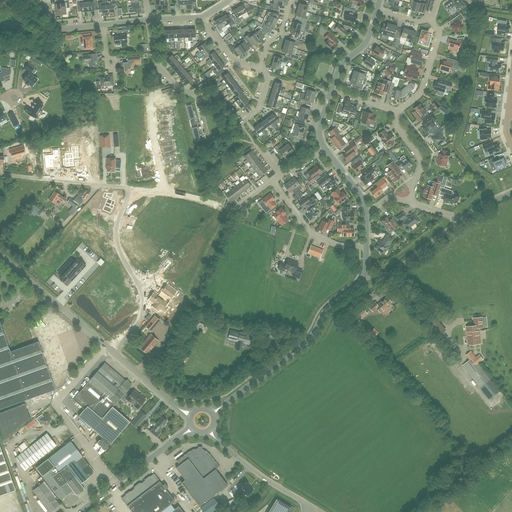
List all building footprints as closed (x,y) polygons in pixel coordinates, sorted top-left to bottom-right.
[(64,0),(61,0),(61,4),(55,4),(56,10),(70,8),(68,0),(64,0)] [(81,12),(88,12),(87,3),(83,3),(83,0),(77,1),(78,8),(81,8),(81,12)] [(87,3),(88,12),(94,11),(94,6),(97,6),(96,0),(90,0),(91,2),(87,3)] [(110,0),(111,1),(107,2),(108,5),(109,13),(114,12),(114,6),(117,6),(116,0),(110,0)] [(154,0),(154,5),(156,5),(156,8),(167,8),(166,0),(154,0)] [(179,10),(186,9),(185,1),(182,1),(182,0),(175,0),(175,4),(179,4),(179,10)] [(185,0),(185,1),(186,9),(188,9),(188,10),(192,10),(192,9),(196,8),(195,0),(185,0)] [(283,2),(282,2),(282,1),(273,0),(273,3),(270,3),(270,6),(270,10),(273,11),(278,12),(278,9),(276,9),(276,6),(278,6),(279,6),(282,6),(282,5),(283,5),(283,2)] [(358,6),(359,6),(361,0),(350,0),(349,3),(352,4),(351,8),(357,10),(358,6)] [(400,1),(396,0),(390,0),(390,4),(395,5),(395,8),(403,11),(403,8),(398,6),(400,1)] [(411,0),(411,2),(414,3),(412,11),(413,11),(413,12),(415,12),(418,12),(421,1),(419,0),(411,0)] [(429,11),(430,7),(430,6),(432,7),(434,1),(429,0),(425,0),(425,2),(421,1),(418,12),(418,11),(421,12),(421,13),(423,13),(424,13),(425,10),(429,11)] [(466,6),(465,6),(461,0),(460,0),(458,0),(454,3),(453,1),(452,1),(445,7),(444,7),(445,8),(445,7),(448,13),(449,13),(456,8),(458,12),(463,8),(465,7),(466,6)] [(108,5),(107,2),(98,3),(99,10),(102,9),(103,13),(109,13),(108,5)] [(129,13),(136,12),(136,9),(140,9),(139,2),(131,3),(132,7),(128,8),(129,13)] [(316,9),(317,6),(309,3),(306,2),(305,5),(299,4),(297,10),(306,12),(307,9),(310,10),(311,7),(316,9)] [(236,6),(241,15),(242,17),(247,14),(248,16),(253,13),(254,9),(250,8),(249,7),(245,10),(242,5),(239,7),(238,5),(236,6)] [(232,18),(236,25),(240,23),(238,20),(240,20),(238,17),(241,15),(236,6),(234,8),(235,9),(232,11),(234,14),(230,16),(232,18)] [(345,19),(353,22),(355,22),(357,14),(351,13),(352,9),(344,7),(343,10),(345,11),(344,15),(346,16),(345,19)] [(70,8),(56,10),(56,16),(63,15),(63,18),(69,17),(68,11),(70,11),(70,8)] [(301,20),(306,22),(307,22),(308,16),(305,15),(306,12),(297,10),(296,16),(302,17),(301,20)] [(264,19),(275,25),(278,20),(277,19),(279,15),(268,12),(264,19)] [(453,23),(450,25),(456,32),(464,27),(462,24),(462,23),(463,22),(462,21),(462,20),(464,18),(461,14),(451,21),(453,23)] [(220,18),(225,26),(228,24),(230,27),(231,26),(233,29),(237,27),(236,25),(232,18),(229,20),(226,15),(220,18)] [(220,34),(224,32),(223,31),(227,29),(225,26),(220,18),(218,19),(217,18),(213,21),(215,24),(216,23),(218,26),(216,27),(220,34)] [(260,28),(264,30),(266,32),(268,27),(270,28),(269,29),(274,31),(275,27),(275,25),(264,19),(262,24),(260,28)] [(294,22),(292,28),(300,30),(303,31),(306,22),(301,20),(300,24),(294,22)] [(509,33),(510,26),(506,25),(506,22),(503,21),(502,25),(499,24),(497,35),(505,36),(505,33),(509,33)] [(338,25),(335,23),(330,28),(335,32),(335,31),(343,38),(347,32),(349,28),(350,29),(351,26),(344,23),(343,26),(344,27),(343,28),(338,24),(338,25)] [(389,36),(392,25),(387,23),(386,24),(383,23),(379,34),(389,36)] [(392,25),(389,36),(394,38),(393,40),(396,41),(397,39),(399,33),(396,32),(397,26),(392,25)] [(254,34),(259,41),(264,37),(261,33),(264,30),(260,28),(259,27),(255,30),(257,32),(254,34)] [(300,30),(292,28),(292,29),(291,29),(289,32),(290,33),(290,34),(296,35),(296,38),(301,40),(302,35),(299,34),(300,30)] [(406,38),(408,30),(403,28),(401,34),(399,33),(397,39),(400,39),(399,41),(405,42),(406,38)] [(115,44),(116,44),(116,46),(121,46),(120,43),(127,43),(127,38),(131,38),(130,33),(129,33),(128,30),(118,31),(118,37),(114,37),(115,44)] [(413,43),(415,37),(416,33),(413,32),(414,31),(408,30),(406,38),(409,39),(408,42),(413,43)] [(427,35),(428,32),(421,30),(421,34),(419,35),(420,37),(419,40),(422,41),(423,43),(422,45),(428,47),(431,38),(428,37),(427,35)] [(337,45),(335,43),(337,40),(328,33),(324,38),(327,40),(325,43),(333,50),(337,45)] [(84,42),(84,46),(85,49),(93,48),(91,37),(86,37),(86,34),(80,35),(81,42),(84,42)] [(248,42),(251,46),(254,44),(254,45),(259,41),(254,34),(251,36),(249,34),(245,37),(248,42)] [(248,42),(245,37),(244,37),(245,38),(241,41),(240,40),(237,43),(245,53),(249,49),(246,44),(248,42)] [(500,50),(503,51),(503,48),(504,48),(505,44),(504,44),(504,43),(496,42),(497,39),(490,38),(490,42),(493,43),(492,50),(494,50),(493,52),(499,52),(500,50)] [(283,46),(293,48),(294,45),(297,46),(298,44),(302,45),(303,42),(295,39),(294,42),(285,40),(283,46)] [(459,48),(461,48),(463,43),(449,39),(447,44),(449,45),(448,49),(458,52),(459,48)] [(201,54),(209,48),(205,43),(197,49),(201,54)] [(245,53),(237,43),(234,45),(234,46),(235,46),(231,49),(234,53),(236,52),(240,56),(245,53)] [(290,57),(293,58),(298,60),(299,56),(294,55),(295,53),(292,52),(293,48),(283,46),(282,52),(291,54),(290,57)] [(372,52),(380,57),(382,58),(385,54),(388,55),(390,51),(385,47),(383,50),(382,51),(376,47),(372,52)] [(209,48),(201,54),(205,59),(213,53),(209,48)] [(212,61),(217,57),(214,52),(213,53),(205,59),(208,57),(212,61)] [(422,59),(421,58),(422,55),(411,52),(409,59),(412,60),(411,63),(420,66),(422,59)] [(90,67),(98,66),(97,58),(96,58),(96,54),(89,55),(83,56),(84,63),(90,62),(90,67)] [(169,64),(178,57),(177,55),(174,57),(172,55),(166,60),(169,64)] [(273,62),(284,66),(285,66),(286,62),(288,61),(291,62),(293,58),(290,57),(282,55),(281,58),(274,56),(273,62)] [(140,57),(133,57),(127,58),(128,62),(123,63),(124,72),(127,74),(136,62),(140,62),(140,57)] [(178,57),(169,64),(173,68),(179,63),(177,61),(180,58),(178,57)] [(212,61),(215,66),(221,62),(217,57),(212,61)] [(489,64),(489,71),(501,72),(501,65),(497,64),(497,62),(498,62),(498,58),(487,57),(486,61),(487,61),(490,61),(490,64),(489,64)] [(370,68),(370,67),(371,68),(373,65),(375,66),(377,64),(378,65),(380,62),(373,58),(372,61),(366,58),(363,63),(367,65),(366,66),(370,68)] [(460,62),(453,60),(452,63),(447,62),(443,61),(442,65),(441,64),(440,69),(449,72),(451,68),(459,70),(460,65),(459,65),(460,62)] [(221,62),(215,66),(219,71),(225,67),(221,62)] [(276,73),(282,75),(283,72),(282,71),(284,66),(273,62),(271,68),(277,70),(276,73)] [(176,73),(185,65),(184,63),(181,66),(179,63),(173,68),(176,73)] [(30,74),(34,68),(28,64),(24,69),(28,73),(26,75),(23,80),(26,82),(25,83),(28,85),(29,84),(32,87),(37,80),(33,76),(30,74)] [(176,73),(180,77),(186,71),(184,69),(187,67),(185,65),(176,73)] [(416,79),(418,72),(415,71),(415,68),(406,66),(403,76),(407,77),(406,79),(410,80),(411,78),(416,79)] [(0,86),(2,86),(1,83),(1,82),(5,80),(4,77),(10,74),(11,69),(2,68),(1,72),(1,74),(0,74),(0,86)] [(392,75),(391,74),(386,68),(383,71),(388,78),(392,75)] [(187,70),(186,71),(180,77),(183,81),(192,73),(191,71),(189,72),(187,70)] [(352,77),(362,80),(363,77),(366,78),(367,72),(362,70),(361,73),(354,71),(354,72),(352,72),(352,74),(353,75),(352,77)] [(192,73),(183,81),(187,85),(189,83),(191,85),(195,82),(191,77),(194,75),(192,73)] [(225,83),(231,78),(228,73),(222,78),(225,83)] [(100,81),(96,82),(97,89),(101,89),(101,87),(114,85),(112,75),(108,75),(109,77),(100,78),(100,81)] [(491,77),(490,84),(492,85),(491,89),(498,90),(498,85),(499,85),(500,78),(497,78),(497,76),(491,76),(491,77)] [(362,90),(363,85),(360,84),(362,80),(352,77),(351,79),(350,79),(349,81),(350,82),(350,83),(357,85),(356,88),(362,90)] [(229,87),(235,83),(231,78),(225,83),(229,87)] [(387,93),(388,89),(390,82),(384,80),(382,84),(378,83),(375,93),(377,94),(377,95),(380,96),(381,95),(382,95),(383,92),(387,93)] [(452,83),(443,81),(440,80),(439,83),(436,82),(434,89),(438,90),(437,94),(442,96),(443,92),(444,92),(445,88),(450,89),(450,90),(452,83)] [(233,92),(238,88),(235,83),(229,87),(233,92)] [(273,89),(280,91),(282,85),(275,83),(273,89)] [(394,99),(396,98),(400,99),(400,97),(403,96),(407,94),(411,92),(410,91),(413,89),(415,84),(410,83),(401,90),(399,91),(398,91),(398,90),(396,90),(392,89),(392,92),(390,97),(394,98),(394,99)] [(305,95),(314,98),(316,92),(309,90),(310,87),(305,85),(303,91),(306,92),(305,95)] [(234,99),(242,93),(238,88),(233,92),(236,97),(234,99)] [(242,93),(234,99),(237,104),(245,98),(242,93)] [(497,100),(493,100),(494,94),(487,93),(487,99),(486,99),(485,106),(496,107),(497,100)] [(269,100),(281,104),(281,101),(277,100),(278,97),(271,94),(269,100)] [(298,102),(305,104),(306,101),(312,103),(314,98),(305,95),(302,94),(299,102),(298,102)] [(245,98),(237,104),(241,109),(249,103),(245,98)] [(28,107),(26,112),(29,114),(32,116),(36,118),(37,115),(40,116),(42,112),(40,111),(43,105),(38,102),(36,101),(35,103),(34,104),(35,104),(34,106),(33,106),(32,108),(32,109),(28,107)] [(135,101),(128,102),(128,106),(132,105),(132,111),(143,110),(143,106),(142,106),(142,104),(137,104),(135,104),(135,101)] [(300,112),(308,115),(310,109),(304,107),(305,104),(298,102),(297,105),(299,106),(298,108),(301,109),(300,112)] [(436,109),(439,107),(435,102),(432,104),(433,105),(429,108),(432,111),(436,109)] [(335,112),(339,114),(340,112),(348,115),(351,105),(345,103),(343,108),(341,107),(342,104),(338,103),(335,112)] [(191,105),(186,106),(190,120),(195,118),(191,105)] [(351,105),(348,115),(356,117),(355,119),(358,119),(360,113),(355,112),(357,107),(351,105)] [(422,115),(426,113),(420,105),(414,109),(415,111),(413,113),(419,122),(424,118),(422,115)] [(159,110),(158,110),(158,116),(169,115),(171,115),(170,110),(170,106),(164,107),(164,110),(159,110)] [(132,116),(129,116),(129,120),(136,120),(136,116),(138,116),(143,116),(143,114),(144,114),(143,110),(132,111),(132,116)] [(485,124),(490,124),(490,123),(495,124),(495,116),(491,116),(492,112),(481,110),(480,118),(484,118),(484,122),(485,123),(485,124)] [(300,122),(301,118),(307,120),(308,115),(300,112),(298,117),(294,116),(293,119),(300,122)] [(365,112),(361,123),(369,125),(369,123),(374,125),(376,117),(372,116),(372,114),(365,112)] [(273,114),(268,118),(276,128),(277,127),(274,122),(277,120),(273,114)] [(431,115),(426,119),(423,121),(425,124),(422,126),(427,132),(427,131),(430,134),(437,129),(434,126),(435,126),(432,123),(436,120),(431,115)] [(14,126),(18,124),(14,116),(10,119),(14,126)] [(276,128),(268,118),(263,121),(268,127),(271,125),(275,129),(276,128)] [(294,130),(302,133),(304,127),(298,125),(299,122),(293,120),(292,123),(296,124),(294,130)] [(259,125),(266,135),(268,134),(264,130),(268,127),(263,121),(259,125)] [(339,132),(339,131),(336,127),(337,126),(338,127),(339,124),(333,122),(332,126),(334,128),(328,132),(332,137),(339,132)] [(136,123),(129,124),(129,128),(133,128),(134,133),(145,132),(145,128),(144,128),(144,126),(139,127),(136,127),(136,123)] [(170,126),(159,127),(160,132),(166,132),(166,136),(172,134),(171,125),(170,126)] [(261,138),(260,137),(258,134),(262,132),(265,136),(266,135),(259,125),(254,129),(256,132),(254,134),(259,140),(261,138)] [(197,127),(192,128),(196,142),(201,140),(197,127)] [(437,146),(443,141),(445,140),(443,137),(443,136),(444,135),(443,135),(443,134),(443,133),(442,131),(444,130),(442,127),(432,134),(434,136),(431,138),(437,146)] [(479,129),(480,140),(487,140),(487,138),(492,137),(491,130),(487,131),(486,129),(479,129)] [(300,138),(300,139),(302,133),(294,130),(293,134),(289,132),(288,137),(293,139),(293,140),(298,142),(300,138)] [(334,144),(341,138),(339,135),(340,133),(340,134),(343,132),(341,130),(339,131),(339,132),(332,137),(330,139),(334,144)] [(381,140),(385,146),(387,149),(391,145),(394,143),(392,141),(394,139),(390,134),(387,136),(385,133),(386,132),(384,130),(384,131),(383,130),(378,134),(382,140),(381,140)] [(134,138),(130,138),(130,142),(138,142),(137,138),(139,138),(144,138),(144,136),(145,136),(145,132),(134,133),(134,138)] [(100,136),(101,148),(110,147),(109,135),(100,136)] [(166,141),(160,142),(162,148),(172,145),(172,146),(173,145),(171,136),(165,138),(166,141)] [(345,143),(341,138),(334,144),(338,149),(342,146),(344,148),(349,144),(347,142),(345,143)] [(283,147),(289,154),(293,151),(286,142),(285,143),(286,145),(283,147)] [(498,147),(497,144),(494,146),(492,142),(483,146),(485,152),(488,151),(490,155),(500,150),(499,146),(498,147)] [(356,148),(352,143),(343,149),(345,153),(342,155),(346,161),(355,154),(353,151),(356,148)] [(137,144),(130,146),(131,150),(135,149),(136,154),(147,151),(146,148),(145,148),(145,146),(140,147),(138,148),(137,144)] [(19,155),(25,153),(23,145),(9,149),(11,157),(15,156),(19,155)] [(289,154),(283,147),(279,150),(278,148),(276,146),(274,148),(277,153),(280,151),(284,157),(289,154)] [(65,159),(63,159),(63,166),(66,166),(66,167),(74,166),(74,165),(73,159),(79,159),(79,158),(78,147),(71,147),(71,148),(72,153),(65,154),(65,159)] [(53,165),(53,160),(59,160),(59,158),(58,150),(52,150),(52,155),(45,155),(44,155),(45,168),(54,167),(53,165)] [(87,159),(84,159),(85,168),(88,168),(88,169),(94,169),(94,167),(97,167),(97,163),(97,162),(99,162),(98,158),(98,156),(98,151),(93,152),(93,150),(86,151),(87,159)] [(138,159),(134,160),(135,164),(142,162),(141,159),(143,159),(148,157),(147,155),(148,155),(147,151),(136,154),(138,159)] [(245,165),(248,162),(256,157),(251,151),(244,157),(247,160),(244,162),(245,165)] [(442,154),(439,154),(439,159),(438,159),(437,164),(440,165),(440,166),(443,167),(444,166),(445,162),(447,162),(448,160),(447,159),(448,156),(450,156),(450,152),(443,151),(442,154)] [(175,156),(164,158),(166,164),(169,163),(171,162),(172,165),(180,163),(179,160),(178,160),(177,155),(175,156)] [(357,162),(353,166),(351,167),(356,173),(364,167),(361,164),(363,162),(359,156),(355,160),(357,162)] [(249,170),(252,167),(259,162),(256,157),(248,162),(250,165),(248,167),(249,170)] [(495,166),(496,169),(506,165),(503,158),(500,159),(496,161),(495,157),(488,160),(491,167),(495,166)] [(120,169),(121,161),(115,160),(115,159),(107,158),(106,168),(108,168),(107,171),(114,172),(115,168),(120,169)] [(402,166),(404,169),(405,171),(412,166),(409,162),(409,163),(406,159),(402,161),(401,159),(398,161),(397,159),(394,161),(399,168),(401,166),(402,166)] [(259,162),(252,167),(254,170),(251,172),(253,175),(256,172),(263,167),(259,162)] [(394,182),(400,178),(397,174),(400,172),(392,162),(391,163),(387,166),(390,171),(387,173),(394,182)] [(152,173),(153,173),(152,169),(151,170),(150,167),(145,168),(143,168),(142,165),(136,167),(137,170),(140,170),(141,176),(143,176),(143,177),(148,176),(148,175),(152,174),(152,173)] [(168,174),(167,175),(168,178),(179,176),(178,171),(182,170),(181,166),(174,167),(175,171),(173,171),(168,172),(168,174)] [(317,175),(321,172),(317,166),(308,173),(310,176),(307,179),(310,184),(319,177),(317,175)] [(263,167),(256,172),(258,175),(255,177),(257,180),(260,177),(259,177),(267,171),(263,167)] [(361,174),(363,176),(360,179),(365,185),(370,181),(370,182),(373,179),(370,175),(373,172),(370,167),(361,174)] [(331,178),(329,179),(327,175),(317,183),(321,188),(325,186),(327,189),(335,183),(331,178)] [(179,176),(168,178),(169,182),(170,182),(171,184),(175,183),(177,182),(178,185),(185,184),(184,180),(180,181),(179,176)] [(237,180),(239,183),(245,191),(251,186),(243,176),(237,180)] [(298,193),(300,197),(303,194),(297,187),(300,185),(294,178),(289,182),(298,193)] [(381,190),(387,185),(382,179),(376,184),(378,187),(371,193),(373,195),(375,198),(383,192),(381,190)] [(245,191),(239,183),(236,185),(234,182),(232,184),(234,187),(240,194),(245,191)] [(296,201),(300,197),(298,193),(289,182),(284,186),(289,193),(292,191),(295,195),(293,197),(296,201)] [(425,189),(424,193),(425,194),(424,197),(431,199),(433,195),(436,196),(440,184),(433,182),(431,187),(428,186),(426,190),(425,189)] [(240,194),(234,187),(231,189),(229,186),(227,188),(229,191),(235,198),(240,194)] [(444,188),(442,192),(441,195),(445,196),(444,201),(452,204),(454,202),(455,204),(457,202),(457,201),(459,200),(456,193),(451,195),(446,194),(448,189),(444,188)] [(335,198),(334,198),(338,205),(347,198),(342,192),(340,193),(337,189),(331,193),(335,198)] [(235,198),(229,191),(226,193),(224,190),(222,192),(224,195),(225,194),(230,202),(235,198)] [(63,203),(66,199),(55,192),(49,200),(55,204),(58,199),(63,203)] [(114,205),(115,201),(114,201),(111,199),(113,194),(111,193),(104,193),(102,197),(103,197),(107,199),(103,209),(110,213),(112,209),(113,209),(114,206),(114,205)] [(272,195),(271,195),(270,194),(258,203),(266,213),(275,206),(272,201),(274,200),(273,198),(274,198),(272,195)] [(302,208),(306,205),(308,208),(317,201),(314,196),(308,200),(306,197),(298,203),(302,208)] [(70,199),(67,203),(73,207),(76,208),(78,204),(80,202),(76,199),(74,201),(70,199)] [(73,207),(69,211),(72,214),(75,212),(78,207),(80,205),(78,204),(76,208),(73,207)] [(316,210),(314,206),(307,211),(309,213),(306,216),(310,221),(314,218),(315,219),(319,216),(319,215),(319,214),(318,212),(317,212),(316,212),(315,213),(314,211),(316,210)] [(348,207),(345,207),(343,207),(343,213),(343,220),(353,220),(353,213),(350,213),(350,207),(348,207)] [(271,212),(273,214),(273,215),(277,220),(278,220),(282,225),(287,221),(283,215),(285,214),(281,208),(277,211),(275,209),(271,212)] [(403,213),(396,218),(398,222),(402,219),(403,222),(402,223),(407,229),(418,221),(413,214),(406,220),(404,218),(406,216),(403,213)] [(324,219),(322,221),(318,229),(325,232),(326,229),(330,231),(335,220),(335,217),(333,216),(331,220),(328,219),(327,221),(324,219)] [(392,230),(397,226),(393,220),(390,223),(386,217),(380,222),(386,229),(389,227),(392,230)] [(353,236),(353,233),(354,232),(354,230),(353,230),(353,228),(349,228),(349,225),(337,225),(337,232),(342,232),(343,232),(343,236),(353,236)] [(124,237),(124,244),(135,245),(135,244),(135,240),(139,240),(140,240),(140,233),(133,233),(130,233),(129,237),(124,237)] [(388,246),(392,240),(386,236),(382,242),(380,241),(375,248),(384,254),(389,247),(388,246)] [(320,258),(323,250),(311,246),(308,253),(320,258)] [(148,261),(145,264),(151,269),(159,261),(157,260),(155,258),(158,254),(147,250),(146,253),(151,258),(148,261)] [(60,278),(64,282),(69,276),(73,279),(71,280),(71,281),(85,265),(78,259),(75,262),(71,259),(58,273),(62,276),(60,278)] [(288,270),(291,261),(288,260),(286,265),(281,263),(278,270),(284,272),(285,269),(288,270)] [(298,264),(291,261),(288,270),(294,273),(300,276),(302,271),(296,268),(298,264)] [(119,288),(116,289),(118,295),(121,294),(124,301),(121,302),(124,308),(128,306),(129,306),(127,301),(128,301),(128,300),(130,299),(132,298),(130,291),(131,291),(129,287),(128,287),(127,284),(125,285),(119,287),(119,288)] [(169,296),(171,298),(176,292),(167,285),(162,291),(169,296)] [(154,304),(153,306),(158,310),(159,308),(164,311),(167,307),(165,305),(167,303),(165,301),(158,296),(155,293),(149,300),(154,304)] [(380,312),(391,303),(387,297),(377,305),(374,302),(369,306),(373,312),(377,309),(380,312)] [(353,314),(358,319),(365,312),(361,307),(353,314)] [(155,315),(144,328),(150,333),(161,321),(155,315)] [(432,316),(433,315),(424,322),(436,338),(444,332),(439,326),(440,325),(432,316)] [(47,335),(64,329),(60,316),(43,321),(47,335)] [(479,330),(479,328),(483,328),(482,317),(473,318),(474,326),(466,327),(467,331),(479,330)] [(0,408),(56,389),(38,341),(10,351),(0,322),(0,408)] [(378,333),(374,328),(369,332),(373,337),(378,333)] [(468,345),(481,343),(479,330),(467,331),(468,345)] [(241,350),(242,347),(243,343),(250,344),(252,337),(244,335),(245,334),(241,333),(241,334),(233,332),(231,339),(238,341),(236,349),(241,350)] [(148,355),(159,341),(150,334),(139,347),(148,355)] [(491,379),(478,363),(474,359),(476,358),(475,356),(463,366),(480,388),(489,400),(500,391),(491,379)] [(100,440),(97,443),(98,443),(105,449),(105,450),(106,450),(108,447),(110,444),(111,445),(130,422),(112,407),(131,385),(128,383),(126,383),(124,382),(125,381),(105,363),(74,400),(85,409),(79,417),(103,438),(100,440)] [(129,396),(125,393),(121,399),(124,402),(127,399),(138,408),(145,400),(134,391),(129,396)] [(0,428),(4,439),(30,418),(24,403),(0,412),(0,428)] [(135,427),(143,418),(145,415),(140,411),(138,414),(130,423),(135,427)] [(45,426),(51,421),(49,418),(50,418),(48,415),(44,417),(41,414),(35,419),(41,425),(43,423),(45,426)] [(154,426),(150,431),(157,437),(161,432),(160,431),(162,428),(165,425),(164,424),(167,421),(164,419),(165,419),(163,417),(162,417),(156,423),(157,424),(154,426)] [(33,419),(24,426),(27,430),(36,423),(33,419)] [(23,470),(56,445),(46,433),(14,457),(23,470)] [(80,485),(83,483),(88,479),(88,478),(92,474),(92,472),(88,466),(89,465),(71,442),(36,468),(44,478),(55,469),(60,475),(68,468),(80,485)] [(0,494),(16,489),(0,443),(0,494)] [(206,451),(202,449),(198,449),(197,449),(193,449),(193,450),(189,451),(177,461),(180,465),(176,468),(185,480),(181,483),(200,507),(228,485),(215,470),(219,467),(210,454),(207,451),(206,451)] [(77,493),(78,494),(84,489),(83,488),(83,485),(84,485),(83,483),(80,485),(68,468),(60,475),(55,469),(44,478),(61,499),(72,491),(73,493),(74,492),(77,493)] [(165,483),(162,485),(154,475),(141,485),(139,485),(136,487),(136,489),(122,499),(130,510),(131,511),(160,511),(175,501),(165,489),(168,487),(165,483)] [(237,487),(239,489),(233,496),(237,499),(243,491),(247,495),(253,489),(248,484),(249,484),(243,479),(237,487)] [(49,511),(50,511),(60,505),(42,483),(32,490),(49,511)] [(240,497),(245,501),(248,496),(243,492),(240,497)] [(214,498),(201,508),(203,511),(212,511),(220,506),(214,498)] [(291,511),(293,509),(276,499),(268,511),(291,511)]
